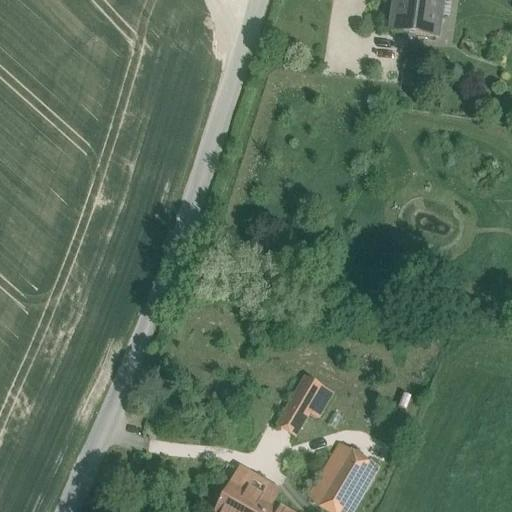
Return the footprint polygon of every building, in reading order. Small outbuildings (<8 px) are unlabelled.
[(396,0),(392,33),(431,39),(434,17),(440,18),(442,0),(396,0)] [(434,17),(431,39),(437,39),(440,18),(434,17)] [(323,391),(305,380),(277,427),(295,438),(309,414),(323,391)] [(323,391),(309,414),(317,419),(331,396),(323,391)] [(351,511),(377,469),(340,448),(309,500),(327,509),(324,511),(351,511)] [(279,494),(240,472),(218,511),(255,511),(263,500),(273,505),(279,494)] [(283,511),(273,505),(263,500),(255,511),(283,511)]
